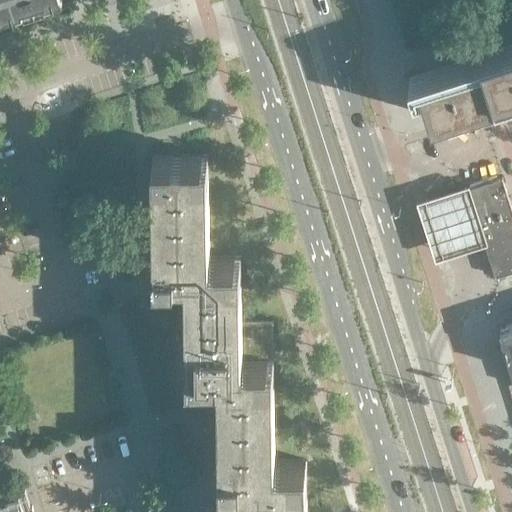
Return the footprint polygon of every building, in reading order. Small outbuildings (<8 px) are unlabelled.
[(57,0),(0,0),(0,18),(23,11),(22,8),(44,1),(45,4),(57,0)] [(432,116),(511,90),(511,46),(419,77),(432,116)] [(241,319),(240,255),(209,256),(208,179),(202,179),(202,153),(181,154),(177,154),(172,154),(152,154),(154,245),(154,271),(180,271),(182,271),(183,271),(186,271),(187,347),(273,345),(273,318),(241,319)] [(511,270),(511,204),(503,174),(467,186),(485,242),(495,275),(511,270)] [(467,186),(418,202),(435,258),(485,242),(467,186)] [(511,323),(500,327),(505,344),(511,365),(511,323)] [(511,365),(505,344),(500,346),(511,383),(511,365)] [(306,511),(306,499),(306,459),(275,459),(273,345),(187,347),(188,411),(214,411),(219,411),(219,449),(220,475),(229,475),(239,475),(239,486),(239,511),(306,511)] [(33,511),(34,511),(30,511),(25,511),(19,491),(0,496),(0,511),(33,511)]
